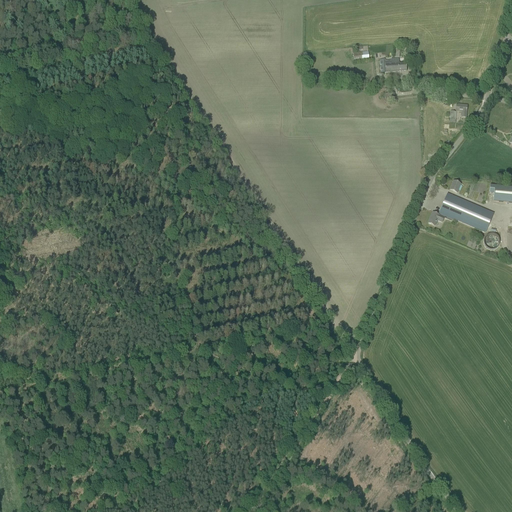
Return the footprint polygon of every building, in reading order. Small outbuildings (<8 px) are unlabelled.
[(353,54),(353,63),(369,61),(368,52),(353,54)] [(406,72),(406,63),(399,64),(399,59),(391,59),(391,63),(392,73),(406,72)] [(380,74),(392,73),(391,63),(385,64),(385,60),(383,60),(379,60),(380,74)] [(461,118),(466,118),(467,106),(457,105),(456,112),(462,112),(461,118)] [(453,182),(450,190),(457,193),(460,185),(453,182)] [(511,188),(494,186),(493,202),(511,203),(511,188)] [(440,214),(485,233),(493,215),(447,195),(440,214)] [(428,224),(434,227),(437,221),(442,223),(444,218),(432,213),(428,224)] [(497,237),(491,235),(488,247),(496,250),(498,243),(495,243),(497,237)] [(319,289),(338,321),(344,318),(325,285),(319,289)]
